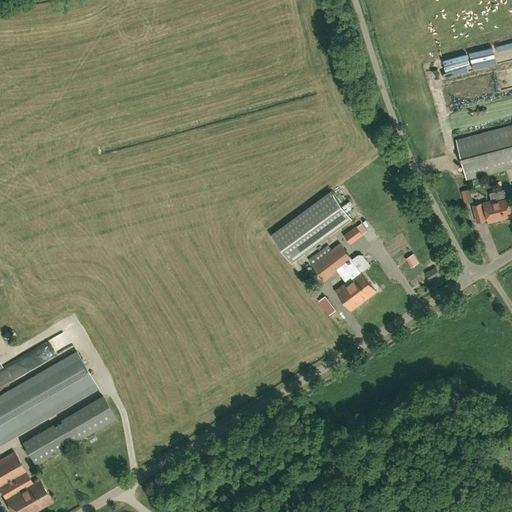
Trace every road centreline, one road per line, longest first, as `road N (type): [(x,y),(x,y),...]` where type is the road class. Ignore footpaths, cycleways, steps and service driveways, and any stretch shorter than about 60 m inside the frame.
road 1 (unclassified): [(84,511),(472,279)]
road 2 (unclassified): [(472,279),(400,137),(355,0)]
